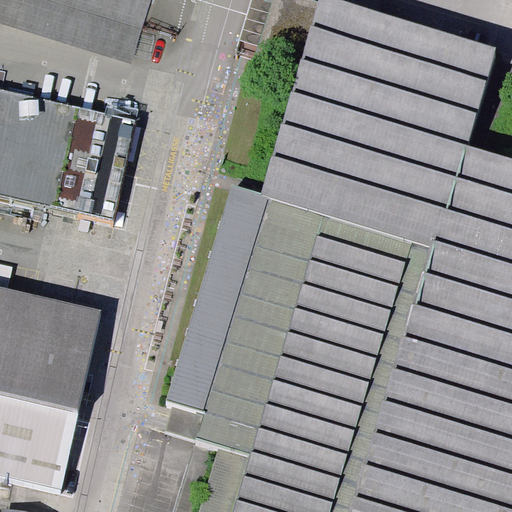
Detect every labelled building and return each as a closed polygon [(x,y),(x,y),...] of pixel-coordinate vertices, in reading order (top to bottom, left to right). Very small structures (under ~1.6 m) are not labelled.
[(0,0),(0,20),(129,60),(138,31),(36,0),(0,0)] [(54,0),(139,26),(147,0),(54,0)] [(511,511),(511,172),(465,158),(494,63),(374,27),(379,9),(348,0),(325,0),(322,11),(319,10),(319,11),(300,5),(301,0),(264,0),(262,7),(269,9),(252,65),(296,78),(258,202),(229,194),(163,410),(170,411),(162,436),(194,445),(193,448),(218,455),(200,511),(511,511)] [(0,204),(111,230),(133,129),(0,99),(0,204)] [(58,498),(75,425),(98,322),(3,300),(9,275),(0,273),(0,491),(9,493),(11,487),(58,498)]
